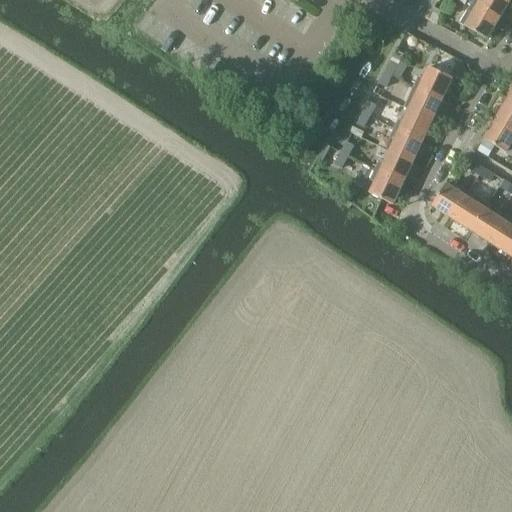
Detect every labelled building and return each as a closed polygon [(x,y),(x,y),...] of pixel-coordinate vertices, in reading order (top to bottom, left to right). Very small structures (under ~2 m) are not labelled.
[(429,0),(420,14),(428,19),(440,0),(429,0)] [(499,18),(510,0),(474,0),(473,3),(499,18)] [(487,38),(499,18),(473,3),(461,23),(487,38)] [(389,64),(385,72),(393,76),(397,69),(389,64)] [(428,66),(422,79),(419,77),(414,86),(442,99),(452,77),(428,66)] [(386,89),(393,76),(385,72),(378,84),(386,89)] [(413,99),(408,108),(432,119),(442,99),(414,86),(409,97),(413,99)] [(511,100),(508,99),(496,118),(511,127),(511,100)] [(369,101),(363,113),(371,117),(377,106),(369,101)] [(408,108),(403,120),(399,118),(395,128),(422,140),(432,119),(408,108)] [(365,129),(371,117),(363,113),(356,124),(365,129)] [(506,152),(511,142),(511,127),(496,118),(484,139),(506,152)] [(394,140),(389,150),(412,161),(422,140),(395,128),(390,138),(394,140)] [(347,142),(340,154),(349,159),(355,146),(347,142)] [(389,150),(384,162),(380,160),(375,170),(379,172),(379,171),(403,182),(412,161),(389,150)] [(340,154),(335,164),(343,169),(349,159),(340,154)] [(468,169),(479,176),(484,168),(473,161),(468,169)] [(496,175),(484,168),(479,176),(491,183),(496,175)] [(374,183),(369,193),(392,204),(403,182),(379,171),(379,172),(375,170),(370,181),(374,183)] [(446,184),(432,206),(452,219),(469,192),(460,187),(457,191),(446,184)] [(452,219),(471,231),(485,209),(486,209),(489,205),(469,192),(452,219)] [(496,215),(486,209),(485,209),(471,231),(491,243),(507,217),(498,212),(496,215)] [(491,243),(510,256),(511,252),(511,220),(507,217),(491,243)]
